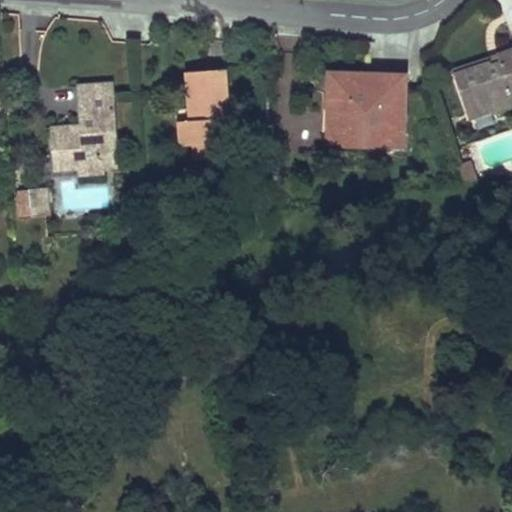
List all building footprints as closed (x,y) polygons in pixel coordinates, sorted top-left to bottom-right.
[(511,48),(509,49),(498,53),(500,62),(491,65),(490,62),(458,72),(464,91),(473,88),(479,107),(493,102),(496,112),(511,106),(511,48)] [(500,62),(498,53),(457,66),(458,72),(490,62),(491,65),(500,62)] [(231,117),(228,67),(209,69),(189,70),(192,120),(182,120),(183,144),(194,143),(223,142),(222,118),(231,117)] [(405,145),(407,71),(359,70),(331,69),(329,142),(405,145)] [(121,160),(115,81),(97,83),(82,83),(86,121),(86,129),(66,131),(67,148),(68,161),(83,159),(83,165),(84,172),(107,171),(107,161),(121,160)] [(496,112),(493,102),(479,107),(473,88),(464,91),(472,119),(496,112)] [(233,154),(231,117),(222,118),(223,142),(194,143),(195,157),(233,154)] [(86,129),(86,121),(65,123),(66,131),(86,129)] [(68,161),(67,148),(56,149),(58,167),(83,165),(83,159),(68,161)] [(476,177),(469,157),(457,161),(463,177),(476,177)] [(45,204),(44,187),(31,188),(32,204),(45,204)] [(46,215),(45,204),(32,204),(33,216),(46,215)] [(101,284),(99,269),(82,271),(83,286),(101,284)]
